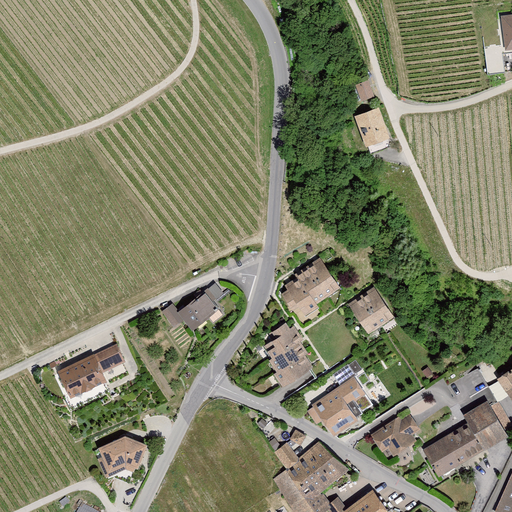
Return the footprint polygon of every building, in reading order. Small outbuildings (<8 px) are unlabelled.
[(511,13),(499,15),(502,49),(511,47),(511,13)] [(356,82),(361,99),(375,96),(371,79),(356,82)] [(378,107),(352,116),(364,146),(389,137),(378,107)] [(319,258),(275,288),(289,309),(295,305),(303,316),(317,306),(314,304),(339,287),(319,258)] [(374,285),(346,302),(364,332),(392,315),(374,285)] [(170,302),(158,311),(170,327),(180,319),(190,331),(222,306),(206,286),(176,310),(170,302)] [(286,329),(281,322),(268,329),(273,337),(267,341),(271,347),(264,351),(268,357),(265,359),(273,371),(270,372),(280,389),(315,368),(290,327),(286,329)] [(113,343),(53,369),(65,398),(100,383),(96,373),(121,363),(113,343)] [(511,366),(510,364),(494,377),(511,399),(511,398),(511,366)] [(351,377),(310,403),(329,433),(354,417),(345,403),(361,392),(351,377)] [(349,403),(356,414),(373,403),(366,392),(349,403)] [(471,425),(426,451),(440,475),(507,436),(488,404),(466,416),(471,425)] [(397,412),(365,433),(379,454),(386,449),(391,457),(414,442),(408,434),(416,429),(407,416),(402,420),(397,412)] [(291,438),(301,443),(305,434),(295,429),(291,438)] [(121,435),(95,445),(107,474),(123,468),(132,471),(143,443),(121,435)] [(345,468),(317,440),(298,456),(284,441),(273,451),(283,466),(271,477),(293,511),(323,511),(332,505),(319,488),(345,468)] [(511,511),(511,478),(497,511),(511,511)] [(377,479),(344,503),(351,511),(372,511),(389,499),(391,498),(377,479)] [(398,511),(389,499),(372,511),(425,511),(423,509),(419,511),(398,511)] [(103,511),(82,502),(77,511),(103,511)]
